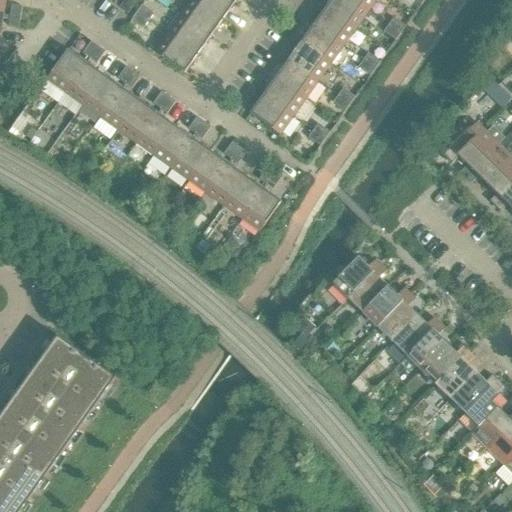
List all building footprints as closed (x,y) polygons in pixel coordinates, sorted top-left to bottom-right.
[(128,15),(134,6),(125,0),(124,0),(119,8),(128,15)] [(223,20),(193,0),(191,0),(180,17),(210,38),(223,20)] [(235,3),(230,0),(193,0),(223,20),(235,3)] [(369,12),(352,0),(331,0),(326,8),(356,29),(369,12)] [(377,0),(352,0),(369,12),(377,0)] [(20,18),(22,7),(12,6),(10,16),(20,18)] [(154,15),(142,6),(137,13),(149,21),(154,15)] [(356,29),(326,8),(313,26),(344,47),(356,29)] [(149,21),(137,13),(132,20),(144,29),(149,21)] [(18,28),(20,18),(10,16),(8,26),(18,28)] [(210,38),(180,17),(167,35),(197,56),(210,38)] [(405,27),(393,19),(389,25),(401,33),(405,27)] [(401,33),(389,25),(383,33),(395,41),(401,33)] [(344,47),(313,26),(301,43),(331,65),(344,47)] [(197,56),(167,35),(154,53),(184,74),(197,56)] [(89,59),(98,47),(91,42),(82,54),(89,59)] [(331,65),(301,43),(288,61),(318,83),(331,65)] [(96,64),(105,52),(98,47),(89,59),(96,64)] [(64,93),(85,63),(68,50),(46,80),(64,93)] [(380,63),(368,54),(363,61),(375,69),(380,63)] [(318,83),(288,61),(276,79),(306,100),(318,83)] [(375,69),(363,61),(358,68),(370,77),(375,69)] [(82,106),(103,75),(85,63),(64,93),(82,106)] [(125,84),(133,72),(126,67),(117,79),(125,84)] [(131,89),(140,77),(133,72),(125,84),(131,89)] [(100,118),(121,88),(103,75),(82,106),(100,118)] [(306,100),(276,79),(263,96),(293,118),(306,100)] [(116,130),(138,100),(121,88),(100,118),(116,130)] [(355,98),(343,89),(338,96),(350,105),(355,98)] [(160,109),(168,97),(161,92),(153,104),(160,109)] [(293,118),(263,96),(250,114),(280,136),(293,118)] [(345,112),(350,105),(338,96),(333,103),(345,112)] [(167,114),(175,102),(168,97),(160,109),(167,114)] [(135,144),(157,114),(138,100),(116,130),(135,144)] [(152,156),(174,126),(157,114),(135,144),(152,156)] [(195,135),(204,123),(197,118),(188,130),(195,135)] [(459,158),(484,131),(477,124),(470,130),(462,122),(436,149),(452,165),(459,158)] [(202,140),(211,128),(204,123),(195,135),(202,140)] [(325,140),(330,133),(318,124),(313,131),(325,140)] [(171,169),(192,139),(174,126),(152,156),(171,169)] [(466,178),(498,145),(504,139),(492,127),(486,133),(484,131),(459,158),(467,166),(460,173),(466,178)] [(320,147),(325,140),(313,131),(308,138),(320,147)] [(187,181),(208,150),(192,139),(171,169),(187,181)] [(231,160),(239,148),(232,143),(224,155),(231,160)] [(487,186),(511,160),(511,158),(498,145),(466,178),(471,184),(478,177),(487,186)] [(238,165),(246,153),(239,148),(231,160),(238,165)] [(206,194),(228,164),(208,150),(187,181),(206,194)] [(495,207),(511,189),(511,160),(487,186),(496,195),(489,202),(495,207)] [(223,206),(244,176),(228,164),(206,194),(223,206)] [(266,185),(274,173),(267,168),(259,180),(266,185)] [(273,190),(281,178),(274,173),(266,185),(273,190)] [(241,219),(263,189),(244,176),(223,206),(241,219)] [(260,233),(281,202),(263,189),(241,219),(260,233)] [(511,189),(495,207),(500,212),(507,206),(511,210),(511,189)] [(348,300),(381,266),(375,261),(368,268),(359,258),(333,285),(348,300)] [(362,314),(388,288),(379,279),(386,272),(381,266),(348,300),(362,314)] [(377,328),(410,295),(404,290),(398,296),(388,288),(362,314),(377,328)] [(392,343),(418,316),(409,307),(415,300),(410,295),(377,328),(392,343)] [(407,357),(439,324),(434,319),(427,325),(418,316),(392,343),(407,357)] [(421,372),(447,345),(438,336),(445,329),(439,324),(407,357),(421,372)] [(0,511),(20,511),(116,379),(57,337),(0,417),(0,511)] [(436,386),(468,352),(463,347),(456,354),(447,345),(421,372),(436,386)] [(451,401),(477,374),(467,365),(474,358),(468,352),(436,386),(451,401)] [(465,414),(498,381),(492,376),(485,382),(477,374),(451,401),(465,414)] [(499,410),(506,403),(496,393),(503,386),(498,381),(465,414),(479,428),(479,429),(499,409),(499,410)] [(487,450),(511,424),(511,413),(508,418),(499,410),(499,409),(479,429),(479,428),(472,435),(487,450)] [(502,464),(511,454),(511,424),(487,450),(502,464)] [(511,474),(511,454),(502,464),(511,474)]
